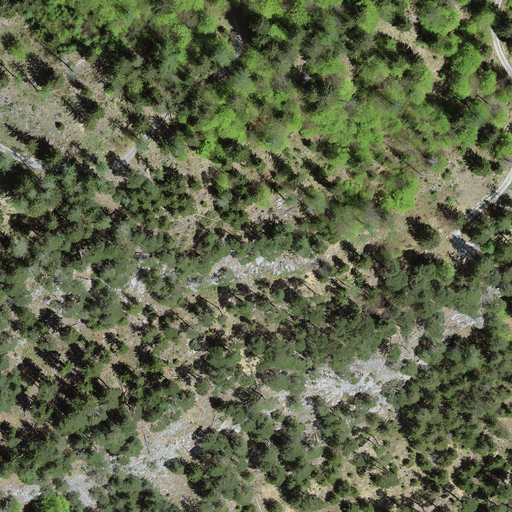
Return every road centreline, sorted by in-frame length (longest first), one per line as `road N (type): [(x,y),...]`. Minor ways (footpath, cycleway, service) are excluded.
road 1 (track): [(227,0),(237,57),(176,105),(137,154),(96,173),(30,162),(0,145)]
road 2 (track): [(511,216),(466,249),(454,240),(511,170)]
